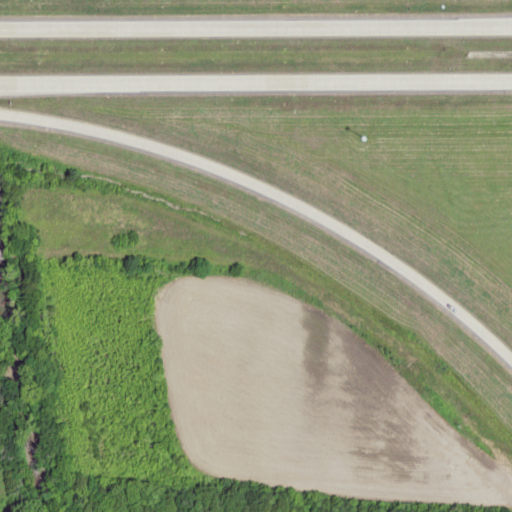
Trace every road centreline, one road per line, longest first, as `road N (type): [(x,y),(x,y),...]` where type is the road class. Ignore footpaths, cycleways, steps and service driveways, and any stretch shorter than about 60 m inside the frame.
road 1 (motorway): [(0,109),(184,158),(319,222),(437,303),(511,376)]
road 2 (motorway): [(0,81),(511,77)]
road 3 (motorway): [(511,26),(0,29)]
